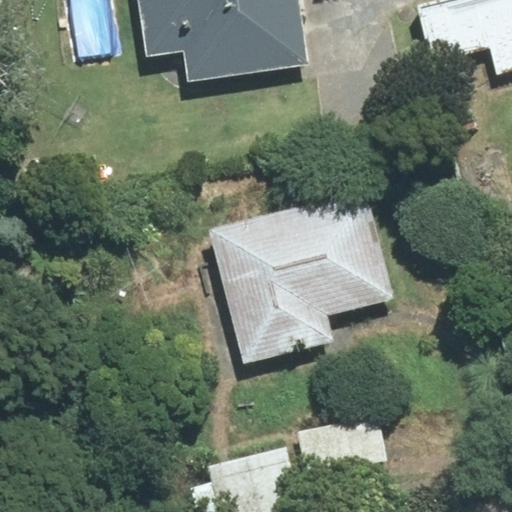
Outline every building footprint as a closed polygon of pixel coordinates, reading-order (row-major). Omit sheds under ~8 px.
[(306,0),(160,0),(176,87),(318,62),(306,0)] [(511,0),(438,0),(451,60),(509,48),(511,62),(511,0)] [(345,315),(408,302),(385,193),(231,227),(260,361),(351,341),(345,315)] [(395,423),(311,436),(317,476),(401,463),(395,423)] [(312,511),(301,454),(193,476),(200,511),(312,511)]
